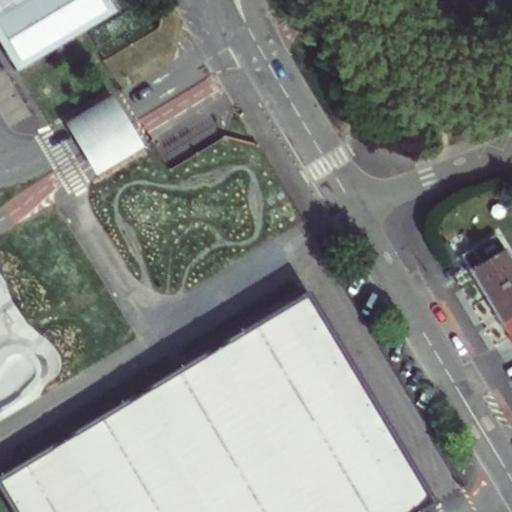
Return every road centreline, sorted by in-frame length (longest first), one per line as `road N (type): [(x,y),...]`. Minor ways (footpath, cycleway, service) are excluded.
road 1 (unknown): [(161,349),(268,283),(296,276),(316,283),(430,467)]
road 2 (residential): [(356,215),(511,478)]
road 3 (residential): [(252,37),(356,215)]
road 4 (residential): [(356,215),(511,149)]
